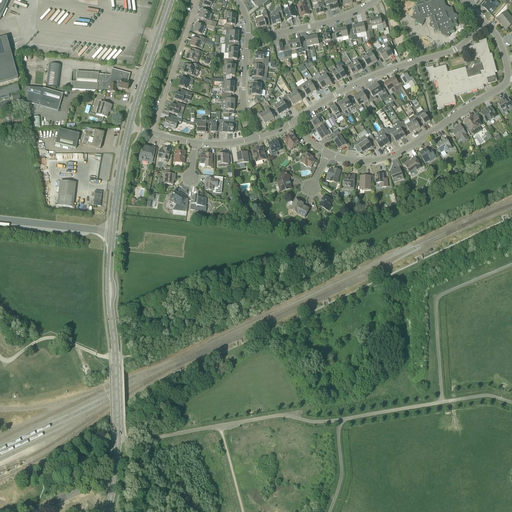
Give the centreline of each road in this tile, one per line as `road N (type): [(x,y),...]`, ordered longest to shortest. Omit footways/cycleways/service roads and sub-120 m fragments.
road 1 (track): [(511,185),(191,334),(121,357)]
road 2 (residential): [(328,153),(361,161),(398,154),(504,84),(500,44),(484,23)]
road 3 (tertiary): [(114,480),(112,231)]
road 4 (residential): [(484,23),(452,50),(363,79),(294,121)]
road 5 (residential): [(152,132),(197,0)]
road 6 (residential): [(248,41),(327,22),(374,0)]
road 7 (tertiary): [(129,126),(170,0)]
